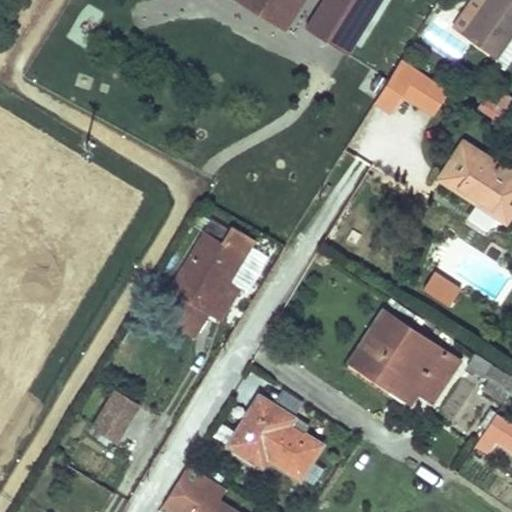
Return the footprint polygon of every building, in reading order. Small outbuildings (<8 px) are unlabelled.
[(237,0),(284,29),(301,0),(237,0)] [(322,0),(305,29),(345,54),(378,0),(322,0)] [(461,36),(485,0),(468,0),(449,28),(461,36)] [(511,0),(485,0),(461,36),(495,59),(511,34),(511,0)] [(392,73),(375,102),(391,112),(403,94),(418,70),(402,59),(401,59),(392,73)] [(418,70),(403,94),(433,115),(449,92),(429,78),(418,70)] [(475,110),(498,125),(511,103),(511,98),(503,93),(495,105),(484,98),(475,110)] [(441,178),(494,212),(501,202),(511,209),(511,206),(511,154),(501,169),(463,144),(441,178)] [(501,202),(494,212),(504,219),(511,209),(501,202)] [(247,240),(226,228),(218,243),(204,234),(171,291),(181,297),(167,319),(191,333),(204,311),(208,313),(226,281),(241,256),(239,254),(247,240)] [(421,291),(451,305),(461,284),(431,270),(421,291)] [(226,281),(208,313),(221,321),(239,289),(226,281)] [(350,359),(391,386),(398,377),(417,390),(431,399),(458,360),(383,309),(350,359)] [(474,353),(474,354),(490,364),(491,363),(474,353)] [(490,364),(474,354),(466,365),(482,376),(490,364)] [(511,378),(509,376),(500,390),(488,382),(481,392),(501,405),(511,387),(511,378)] [(398,377),(391,386),(410,400),(417,390),(398,377)] [(113,391),(92,424),(115,440),(136,405),(113,391)] [(256,415),(235,449),(254,462),(261,450),(267,454),(265,457),(267,459),(300,479),(322,443),(304,432),(300,438),(286,430),(289,423),(294,417),(258,394),(248,409),(256,415)] [(248,409),(226,444),(235,449),(256,415),(248,409)] [(511,423),(495,413),(474,446),(485,453),(487,449),(494,438),(511,450),(511,423)] [(304,432),(289,423),(286,430),(300,438),(304,432)] [(487,449),(511,466),(511,450),(494,438),(487,449)] [(261,450),(254,462),(263,466),(267,459),(265,457),(267,454),(261,450)] [(225,488),(187,463),(161,504),(174,511),(234,511),(216,501),(225,488)]
